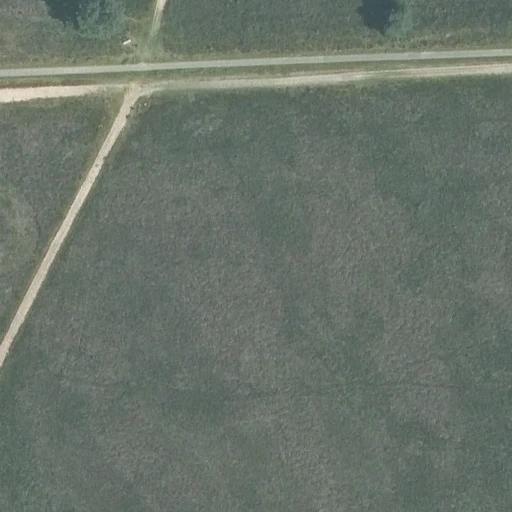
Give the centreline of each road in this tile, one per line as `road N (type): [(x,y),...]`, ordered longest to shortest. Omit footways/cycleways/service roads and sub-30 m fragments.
road 1 (track): [(133,96),(511,76)]
road 2 (track): [(0,342),(133,96)]
road 3 (track): [(0,100),(133,96)]
